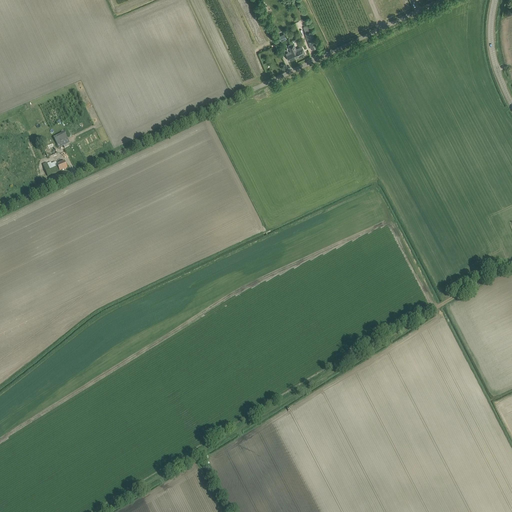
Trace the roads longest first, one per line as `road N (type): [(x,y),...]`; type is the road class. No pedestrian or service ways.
road 1 (unclassified): [(0,211),(442,0)]
road 2 (track): [(511,266),(104,511)]
